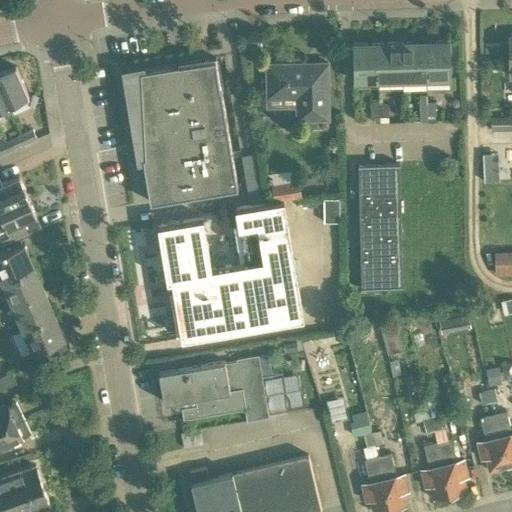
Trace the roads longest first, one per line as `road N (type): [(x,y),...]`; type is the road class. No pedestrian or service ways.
road 1 (residential): [(141,511),(56,22)]
road 2 (track): [(469,0),(474,247),(481,273),(511,286)]
road 3 (residential): [(56,22),(209,0)]
